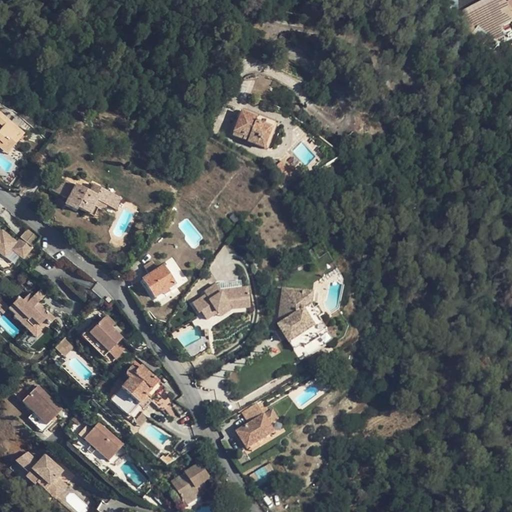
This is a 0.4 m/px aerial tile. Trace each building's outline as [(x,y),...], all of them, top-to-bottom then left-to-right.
[(445,0),(443,15),(452,16),(454,0),(445,0)] [(487,0),(481,0),(465,8),(470,20),(480,38),(481,39),(483,40),(485,39),(487,36),(487,0)] [(511,22),(511,21),(511,0),(504,4),(502,0),(496,0),(496,12),(496,34),(496,39),(502,36),(498,28),(511,22)] [(511,21),(511,22),(498,28),(502,36),(503,35),(511,30),(511,21)] [(487,49),(492,53),(500,44),(496,40),(495,42),(493,46),(488,49),(487,49)] [(244,111),(243,115),(257,120),(256,124),(272,131),(267,142),(270,143),(278,125),(244,111)] [(0,115),(0,125),(3,128),(8,122),(0,115)] [(245,141),(262,148),(265,147),(267,142),(272,131),(256,124),(257,120),(243,115),(235,133),(246,138),(245,141)] [(23,135),(8,122),(3,128),(0,131),(0,141),(4,145),(8,140),(14,146),(23,135)] [(0,147),(7,154),(14,146),(8,140),(4,145),(0,141),(0,147)] [(53,192),(59,195),(65,181),(59,178),(53,192)] [(76,187),(65,181),(59,195),(68,200),(65,206),(76,211),(78,209),(94,217),(98,209),(104,211),(107,206),(117,211),(122,199),(94,185),(91,192),(76,185),(76,187)] [(4,236),(0,232),(0,267),(4,271),(8,266),(12,269),(28,250),(30,252),(34,247),(23,238),(18,243),(7,234),(6,235),(4,236)] [(172,258),(165,262),(180,287),(189,282),(180,267),(178,268),(172,258)] [(155,298),(176,285),(164,266),(143,280),(155,298)] [(207,295),(194,304),(200,313),(202,311),(208,319),(218,312),(224,308),(228,305),(231,309),(250,307),(248,288),(221,291),(216,285),(205,293),(207,295)] [(309,307),(311,296),(281,292),(277,326),(288,346),(297,341),(299,345),(301,347),(316,338),(301,312),(309,307)] [(45,317),(52,323),(55,320),(40,305),(44,301),(38,295),(34,299),(30,296),(23,303),(19,299),(10,308),(17,315),(15,317),(30,332),(45,317)] [(9,309),(1,300),(0,300),(0,311),(3,315),(9,309)] [(218,312),(221,315),(231,309),(228,305),(224,308),(218,312)] [(107,315),(103,319),(112,327),(116,324),(107,315)] [(37,338),(52,323),(45,317),(30,332),(37,338)] [(87,334),(107,353),(108,352),(109,351),(114,355),(112,357),(115,360),(122,352),(119,348),(115,345),(123,338),(112,327),(103,319),(103,318),(87,334)] [(104,357),(107,353),(87,334),(85,332),(81,335),(104,357)] [(73,348),(65,340),(56,349),(65,357),(73,348)] [(290,350),(299,345),(297,341),(288,346),(290,350)] [(138,405),(139,405),(146,397),(159,381),(142,366),(137,371),(132,366),(125,374),(130,379),(125,384),(120,379),(115,384),(121,389),(111,400),(129,416),(138,405)] [(146,397),(151,400),(164,385),(159,381),(146,397)] [(24,401),(35,413),(48,426),(56,418),(63,410),(39,386),(24,401)] [(152,401),(151,400),(146,397),(139,405),(144,410),(152,401)] [(252,422),(237,432),(248,450),(276,432),(270,423),(278,417),(272,409),(264,414),(257,404),(245,412),(252,422)] [(179,405),(173,408),(181,417),(187,414),(179,405)] [(60,423),(56,418),(48,426),(35,413),(30,418),(44,433),(55,423),(57,425),(60,423)] [(140,428),(147,419),(142,414),(135,423),(140,428)] [(77,416),(74,420),(79,425),(85,419),(82,416),(77,416)] [(86,441),(110,463),(125,445),(101,423),(94,432),(86,441)] [(81,436),(86,441),(94,432),(89,427),(81,436)] [(102,472),(110,463),(86,441),(81,436),(73,445),(102,472)] [(57,480),(39,464),(28,454),(17,463),(30,474),(27,478),(36,487),(38,484),(47,492),(49,489),(59,498),(67,489),(57,480)] [(45,458),(39,464),(57,480),(63,474),(45,458)] [(171,484),(175,488),(184,503),(198,494),(196,490),(204,485),(211,480),(200,465),(171,484)] [(278,478),(272,467),(252,476),(257,488),(278,478)] [(206,488),(204,485),(196,490),(198,494),(206,488)] [(201,498),(198,494),(184,503),(175,488),(170,491),(183,509),(201,498)] [(56,501),(59,498),(49,489),(47,492),(56,501)]
